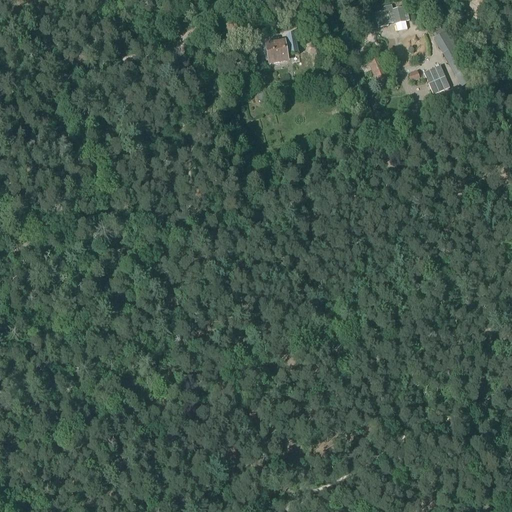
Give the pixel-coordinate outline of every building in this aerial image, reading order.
[(384,14),(375,16),(378,29),(388,27),(387,25),(395,23),(395,25),(409,22),(406,9),(392,12),(391,7),(383,9),(384,14)] [(454,77),(467,70),(458,54),(460,53),(447,32),(434,40),(454,77)] [(298,55),(295,35),(286,36),(287,45),(268,48),(271,63),(286,61),(285,53),(289,53),(289,56),(298,55)] [(378,86),(388,81),(379,60),(369,65),(378,86)] [(427,74),(437,95),(453,88),(443,66),(427,74)] [(411,82),(418,80),(416,74),(409,77),(411,82)] [(265,93),(257,95),(262,108),(269,105),(265,93)]
